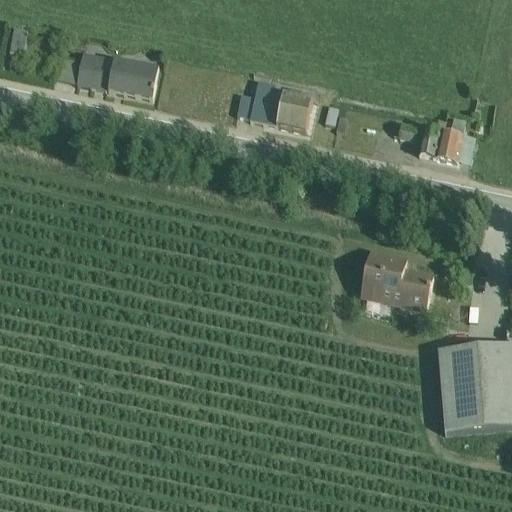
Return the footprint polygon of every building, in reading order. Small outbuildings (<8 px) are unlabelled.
[(15,34),(11,58),(25,61),(30,37),(15,34)] [(83,69),(78,92),(154,107),(161,76),(85,60),(83,69)] [(78,92),(83,69),(60,64),(55,87),(78,92)] [(243,102),(239,123),(252,126),(251,128),(252,128),(307,140),(314,106),(301,103),(302,96),(291,94),(290,101),(276,98),(277,92),(253,87),(250,98),(257,100),(256,104),(243,102)] [(330,112),(326,129),(336,131),(340,114),(330,112)] [(437,166),(446,127),(439,125),(437,137),(397,129),(395,141),(401,142),(401,145),(416,148),(415,154),(422,155),(420,162),(437,166)] [(446,127),(437,166),(458,171),(458,169),(464,142),(468,128),(455,125),(454,129),(446,127)] [(464,142),(458,169),(471,172),(477,145),(464,142)] [(371,259),(362,305),(427,319),(435,283),(406,277),(409,267),(371,259)] [(511,351),(439,358),(446,439),(511,433),(511,351)]
